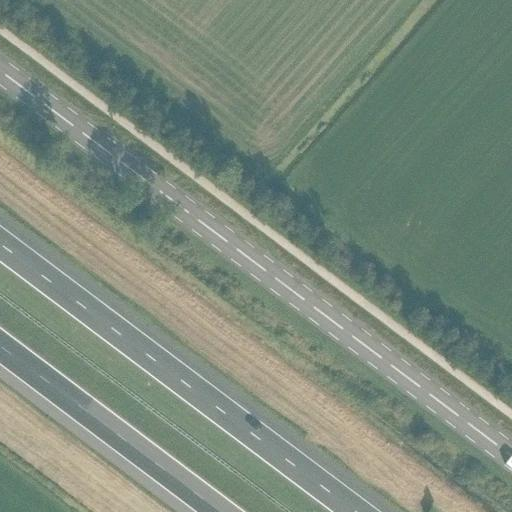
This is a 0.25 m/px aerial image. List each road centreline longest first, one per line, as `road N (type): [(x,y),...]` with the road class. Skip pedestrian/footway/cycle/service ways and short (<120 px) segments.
road 1 (tertiary): [(511,466),(0,79)]
road 2 (motorway): [(349,511),(0,247)]
road 3 (motorway): [(0,352),(211,511)]
